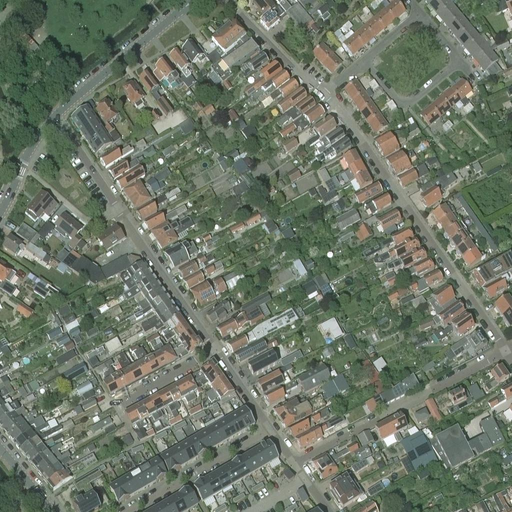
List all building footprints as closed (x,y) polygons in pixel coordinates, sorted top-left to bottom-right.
[(264,0),(254,0),(253,1),(255,4),(253,5),(265,18),(270,14),(277,21),(280,18),(283,16),(277,9),(274,11),(264,0)] [(274,0),(286,13),(291,9),(284,1),(285,0),(274,0)] [(452,5),(447,0),(435,0),(428,6),(437,17),(452,5)] [(503,0),(502,0),(491,5),(496,16),(509,10),(511,18),(511,2),(506,5),(503,0)] [(385,10),(394,21),(405,12),(396,1),(385,10)] [(312,22),(298,4),(285,14),(299,32),(304,28),(312,22)] [(461,16),(452,5),(437,17),(447,28),(461,16)] [(324,6),(317,12),(321,18),(329,12),(324,6)] [(385,10),(375,19),(384,29),(394,21),(385,10)] [(270,14),(265,18),(260,22),(268,31),(282,20),(280,18),(277,21),(270,14)] [(461,16),(447,28),(456,39),(470,27),(461,16)] [(384,29),(375,19),(364,27),(373,38),(384,29)] [(233,22),(212,40),(219,49),(214,53),(219,60),(225,55),(236,46),(240,43),(243,47),(250,41),(233,22)] [(373,38),(364,27),(354,36),(363,47),(373,38)] [(470,27),(456,39),(465,50),(479,38),(470,27)] [(21,31),(13,38),(30,56),(38,49),(21,31)] [(338,31),(332,36),(342,46),(342,47),(343,45),(347,42),(345,39),(338,31)] [(347,42),(343,45),(349,52),(352,56),(363,47),(354,36),(352,33),(345,39),(347,42)] [(479,38),(465,50),(474,61),(488,49),(479,38)] [(213,68),(211,70),(223,84),(227,81),(233,77),(230,74),(259,53),(250,41),(243,47),(227,58),(221,62),(213,68)] [(506,41),(495,46),(498,53),(509,49),(506,41)] [(183,50),(182,51),(192,65),(197,62),(199,65),(205,61),(192,44),(187,47),(186,46),(182,49),(183,50)] [(322,65),(332,55),(322,45),(312,55),(322,65)] [(488,49),(474,61),(483,73),(498,61),(488,49)] [(173,55),(170,58),(185,78),(188,82),(192,79),(186,70),(190,67),(178,51),(177,52),(176,51),(172,54),(173,55)] [(213,68),(221,62),(214,53),(206,59),(213,68)] [(249,69),(241,75),(245,80),(267,63),(261,55),(247,66),(249,69)] [(342,64),(332,55),(322,65),(332,74),(342,64)] [(156,68),(155,68),(157,71),(164,80),(169,86),(174,82),(178,89),(183,85),(164,61),(160,65),(159,64),(156,66),(156,68)] [(253,86),(244,93),(247,98),(255,92),(281,72),(273,64),(259,74),(263,79),(253,86)] [(502,74),(500,76),(502,80),(505,79),(511,76),(511,68),(502,73),(502,74)] [(164,80),(157,71),(152,74),(159,84),(164,80)] [(142,78),(139,80),(156,104),(161,101),(157,95),(154,91),(158,88),(148,74),(146,75),(145,74),(141,77),(142,78)] [(256,93),(250,98),(254,102),(259,98),(265,94),(267,98),(276,91),(290,81),(282,74),(256,93)] [(192,79),(188,82),(185,78),(181,80),(188,90),(196,84),(192,79)] [(462,81),(451,90),(460,101),(471,92),(462,81)] [(227,82),(223,84),(228,92),(233,89),(227,82)] [(261,105),(256,108),(259,112),(264,108),(265,110),(273,103),(282,96),(284,99),(297,89),(291,82),(269,99),(269,98),(261,104),(261,105)] [(353,101),(364,94),(356,82),(345,90),(353,101)] [(125,90),(124,91),(129,98),(128,100),(133,107),(135,105),(138,109),(143,105),(140,101),(144,99),(134,84),(130,87),(128,87),(125,88),(125,90)] [(299,90),(277,107),(283,115),(306,98),(299,90)] [(460,101),(451,90),(441,99),(450,110),(460,101)] [(371,105),(364,94),(353,101),(360,112),(371,105)] [(174,113),(173,112),(163,99),(161,101),(156,104),(160,109),(163,112),(166,118),(174,113)] [(450,110),(441,99),(431,107),(440,118),(450,110)] [(308,100),(275,123),(280,129),(290,121),(289,120),(290,119),(293,123),(302,117),(315,106),(308,100)] [(473,102),(466,108),(470,113),(477,107),(473,102)] [(101,107),(97,110),(98,112),(108,126),(105,128),(110,134),(114,131),(115,130),(111,125),(112,123),(111,121),(118,116),(115,112),(108,103),(106,104),(104,103),(101,105),(101,107)] [(379,116),(371,105),(360,112),(368,124),(379,116)] [(210,106),(202,113),(210,121),(212,119),(210,116),(215,112),(210,106)] [(440,118),(431,107),(420,116),(429,127),(440,118)] [(114,144),(108,135),(107,136),(88,108),(72,119),(96,156),(112,145),(114,144)] [(311,112),(292,126),(296,130),(299,128),(301,132),(310,126),(324,115),(321,112),(317,108),(311,112)] [(155,113),(150,117),(153,122),(159,118),(155,113)] [(164,120),(168,129),(180,124),(177,115),(164,120)] [(379,116),(368,124),(376,135),(387,127),(379,116)] [(307,143),(306,145),(309,148),(336,130),(334,129),(335,128),(332,123),(331,124),(329,120),(312,132),(316,137),(314,138),(313,138),(307,143)] [(407,136),(418,130),(411,120),(401,126),(406,134),(402,137),(404,139),(407,137),(407,136)] [(501,122),(494,126),(498,135),(506,132),(501,122)] [(292,126),(279,135),(282,140),(295,131),(292,126)] [(420,135),(418,130),(407,136),(407,137),(410,141),(420,135)] [(114,131),(110,134),(108,135),(114,144),(120,140),(114,131)] [(319,156),(330,149),(330,148),(344,138),(338,131),(320,144),(322,148),(317,152),(319,156)] [(379,151),(403,138),(400,134),(391,139),(389,135),(375,143),(379,151)] [(403,138),(379,151),(384,160),(399,152),(397,148),(405,143),(403,138)] [(293,139),(282,147),(287,154),(298,147),(293,139)] [(330,149),(319,156),(315,159),(319,164),(329,158),(331,160),(336,157),(336,158),(350,148),(345,140),(331,150),(330,149)] [(142,141),(135,146),(139,152),(146,147),(142,141)] [(425,141),(417,145),(421,153),(429,149),(425,141)] [(206,142),(199,147),(204,155),(211,151),(206,142)] [(147,160),(157,154),(153,147),(143,153),(147,160)] [(172,147),(162,153),(165,158),(175,152),(172,147)] [(116,151),(100,161),(101,161),(101,162),(101,164),(102,165),(104,166),(104,167),(106,169),(134,151),(133,151),(132,149),(130,150),(129,148),(118,155),(116,151)] [(224,158),(229,165),(238,158),(234,152),(224,158)] [(349,170),(360,164),(355,153),(343,160),(349,170)] [(391,170),(415,157),(412,153),(403,158),(400,153),(386,161),(391,170)] [(415,158),(415,157),(391,170),(396,178),(410,170),(408,166),(417,161),(420,160),(418,156),(415,158)] [(434,158),(426,163),(429,168),(437,164),(434,158)] [(123,163),(109,173),(114,181),(139,165),(136,161),(126,168),(123,163)] [(230,169),(226,162),(219,165),(224,173),(230,169)] [(240,162),(232,167),(240,179),(248,174),(240,162)] [(360,164),(349,170),(349,171),(344,174),(349,183),(354,180),(354,181),(366,174),(360,164)] [(421,167),(397,180),(402,189),(426,176),(424,172),(421,167)] [(117,184),(115,185),(118,190),(119,189),(121,191),(121,192),(120,192),(121,192),(144,177),(139,168),(130,174),(116,183),(117,184)] [(324,184),(330,181),(324,170),(318,173),(324,184)] [(146,185),(150,190),(156,186),(162,183),(171,177),(167,171),(153,180),(146,184),(146,185)] [(287,177),(285,178),(289,185),(301,179),(296,171),(286,176),(287,177)] [(372,185),(366,174),(354,181),(360,191),(372,185)] [(451,174),(420,191),(424,197),(421,199),(428,210),(442,200),(438,195),(456,182),(451,174)] [(330,181),(324,184),(330,194),(336,191),(340,189),(334,178),(330,181)] [(159,191),(160,191),(165,188),(162,183),(156,186),(159,191)] [(138,184),(123,193),(124,194),(123,197),(125,199),(127,199),(129,202),(150,190),(146,185),(141,188),(138,184)] [(242,185),(233,191),(238,199),(247,193),(242,185)] [(250,193),(254,196),(259,192),(252,185),(248,188),(251,192),(250,193)] [(156,186),(150,190),(153,195),(159,191),(156,186)] [(358,202),(359,201),(362,205),(381,195),(377,186),(355,197),(358,202)] [(258,195),(254,197),(258,201),(274,192),(271,187),(258,194),(258,195)] [(150,190),(129,202),(130,205),(130,207),(131,210),(134,210),(134,211),(150,202),(155,199),(153,195),(150,190)] [(328,197),(321,200),(326,210),(334,205),(334,206),(337,204),(342,202),(336,191),(330,194),(330,195),(328,197)] [(461,192),(453,197),(455,201),(463,196),(461,192)] [(27,211),(25,214),(34,223),(37,219),(38,220),(46,210),(50,213),(56,206),(52,203),(41,193),(26,210),(27,211)] [(164,197),(167,202),(175,197),(172,193),(164,197)] [(164,197),(136,214),(138,216),(137,218),(139,220),(140,220),(141,222),(156,213),(154,209),(165,203),(167,202),(164,197)] [(367,207),(364,209),(366,213),(369,211),(371,215),(391,205),(386,197),(367,207)] [(463,210),(467,207),(461,198),(457,201),(463,210)] [(342,202),(334,206),(331,207),(337,218),(342,215),(343,217),(352,212),(345,200),(342,202)] [(266,203),(261,205),(263,208),(264,208),(267,214),(271,211),(266,203)] [(259,215),(265,212),(260,204),(255,207),(259,215)] [(438,225),(455,214),(448,205),(432,216),(438,225)] [(175,212),(178,217),(187,212),(184,207),(175,212)] [(467,207),(463,210),(468,217),(469,219),(473,216),(467,207)] [(352,212),(343,217),(334,221),(335,222),(331,224),(332,227),(336,225),(341,233),(360,222),(354,211),(352,212)] [(144,225),(143,227),(145,230),(147,231),(149,233),(177,217),(178,217),(175,212),(172,214),(162,220),(159,216),(144,224),(144,225)] [(265,212),(259,215),(260,215),(244,223),(247,228),(264,219),(266,224),(271,221),(265,212)] [(383,232),(394,226),(400,222),(395,212),(378,222),(380,226),(383,232)] [(458,219),(455,214),(438,225),(444,234),(461,223),(458,219)] [(64,216),(55,228),(72,242),(69,246),(74,250),(81,240),(76,236),(81,230),(64,216)] [(469,219),(468,217),(464,220),(466,222),(469,220),(475,227),(480,224),(473,216),(469,219)] [(356,231),(354,232),(360,243),(372,237),(368,228),(377,223),(374,218),(355,228),(356,231)] [(151,237),(150,237),(152,240),(153,241),(154,241),(155,241),(156,244),(191,223),(190,221),(187,220),(180,224),(170,230),(167,226),(151,235),(152,236),(151,237)] [(271,221),(266,224),(267,224),(264,226),(266,229),(264,230),(268,237),(277,231),(271,221)] [(282,221),(276,225),(281,234),(285,232),(284,229),(286,228),(282,221)] [(48,223),(37,236),(44,241),(54,229),(48,223)] [(191,223),(156,244),(158,246),(157,247),(160,252),(161,251),(161,252),(177,242),(175,239),(185,232),(194,228),(193,227),(191,223)] [(466,232),(464,228),(461,223),(444,234),(445,235),(444,236),(446,239),(448,239),(450,243),(463,234),(466,232)] [(242,224),(229,231),(232,236),(244,229),(242,224)] [(486,233),(480,224),(475,227),(481,236),(486,233)] [(23,225),(16,235),(30,245),(37,234),(23,225)] [(397,232),(394,226),(383,232),(387,238),(397,232)] [(115,227),(97,239),(105,251),(123,239),(115,227)] [(351,231),(339,237),(342,244),(354,237),(351,231)] [(370,250),(364,253),(367,257),(373,254),(373,255),(383,249),(393,244),(396,248),(412,239),(407,231),(380,245),(370,250)] [(492,242),(486,233),(481,236),(487,245),(492,242)] [(463,234),(450,243),(451,243),(449,245),(452,248),(454,248),(457,252),(469,243),(473,241),(470,237),(466,240),(463,234)] [(211,241),(210,239),(208,236),(202,239),(204,244),(211,241)] [(211,241),(204,244),(207,248),(220,241),(217,236),(210,239),(211,241)] [(21,246),(10,238),(3,249),(16,258),(17,259),(21,253),(21,254),(25,248),(21,246)] [(386,256),(379,259),(383,264),(395,258),(397,261),(403,257),(419,249),(414,241),(386,256)] [(492,242),(487,245),(493,254),(498,251),(492,242)] [(179,247),(164,256),(169,263),(195,249),(192,244),(187,247),(186,245),(185,243),(179,247)] [(469,243),(457,252),(455,254),(458,257),(460,257),(463,261),(475,252),(479,250),(476,246),(472,248),(469,243)] [(29,245),(26,250),(48,265),(51,259),(29,245)] [(195,249),(169,263),(174,271),(189,262),(186,258),(188,257),(188,258),(197,253),(195,249)] [(393,265),(386,268),(388,272),(394,270),(397,269),(408,263),(410,268),(425,259),(421,250),(393,265)] [(475,252),(463,261),(469,269),(485,258),(482,255),(479,257),(475,252)] [(100,270),(83,260),(82,262),(70,254),(61,265),(67,269),(86,282),(90,285),(93,286),(94,287),(131,267),(131,268),(141,263),(139,259),(130,257),(127,259),(126,257),(100,270)] [(179,275),(178,277),(180,280),(183,280),(183,281),(208,267),(207,264),(214,261),(213,259),(211,254),(206,257),(203,259),(178,272),(179,275)] [(511,259),(509,255),(473,275),(482,289),(511,272),(511,259)] [(294,262),(301,277),(307,274),(300,259),(294,262)] [(428,262),(400,276),(401,278),(403,277),(405,280),(415,274),(418,278),(434,270),(428,262)] [(220,263),(183,283),(188,292),(204,283),(201,279),(207,276),(207,277),(214,273),(223,269),(220,263)] [(0,280),(3,282),(0,286),(0,291),(11,298),(17,291),(8,285),(15,275),(0,264),(0,280)] [(124,285),(148,271),(143,264),(119,278),(124,285)] [(67,269),(61,265),(56,271),(63,276),(65,273),(67,269)] [(124,285),(129,292),(152,277),(148,271),(124,285)] [(226,284),(239,277),(237,272),(222,279),(225,285),(227,285),(226,284)] [(436,273),(409,288),(412,292),(425,285),(428,289),(442,282),(436,273)] [(386,282),(395,278),(393,275),(389,276),(384,278),(386,281),(381,283),(382,285),(386,282)] [(511,279),(510,276),(483,290),(486,294),(485,296),(487,298),(489,298),(489,299),(510,288),(507,283),(511,280),(511,279)] [(122,296),(117,300),(121,307),(127,303),(134,299),(134,298),(141,294),(157,284),(152,277),(129,292),(123,295),(122,296)] [(243,283),(239,277),(226,284),(227,285),(229,290),(243,283)] [(325,287),(325,286),(320,277),(314,280),(319,290),(325,287)] [(395,278),(386,282),(389,288),(390,289),(398,284),(395,278)] [(195,301),(223,286),(220,281),(213,285),(214,286),(209,289),(206,284),(189,293),(195,301)] [(308,296),(318,292),(313,282),(303,286),(308,296)] [(161,290),(157,284),(141,294),(134,298),(134,299),(138,305),(146,301),(161,290)] [(37,286),(33,293),(44,301),(48,296),(61,305),(65,299),(49,288),(46,291),(38,285),(37,286)] [(327,285),(325,286),(325,287),(319,290),(324,299),(332,295),(327,285)] [(226,291),(223,286),(195,301),(200,309),(221,298),(219,295),(226,291)] [(404,288),(387,297),(390,303),(407,294),(404,288)] [(437,319),(454,306),(450,301),(454,299),(446,288),(432,298),(433,300),(428,304),(434,313),(435,316),(437,319)] [(146,301),(138,305),(143,313),(166,297),(161,290),(146,301)] [(338,294),(326,300),(331,309),(340,304),(340,303),(342,302),(338,294)] [(402,308),(410,303),(414,302),(410,294),(391,304),(395,310),(401,307),(402,308)] [(267,295),(240,310),(244,316),(251,313),(260,308),(271,302),(267,295)] [(170,303),(166,297),(143,313),(134,318),(136,321),(145,315),(152,311),(154,314),(170,303)] [(414,302),(410,303),(416,312),(426,304),(421,298),(414,302)] [(496,309),(494,310),(498,315),(500,314),(503,318),(511,311),(511,304),(507,298),(495,307),(496,309)] [(170,303),(154,314),(157,318),(140,327),(142,331),(153,325),(175,310),(170,303)] [(224,304),(206,317),(213,326),(218,322),(219,324),(226,319),(225,317),(230,313),(224,304)] [(454,306),(437,319),(433,322),(436,326),(446,319),(449,323),(463,313),(457,304),(454,306)] [(22,305),(16,313),(28,321),(33,313),(22,305)] [(293,309),(298,320),(304,318),(299,306),(293,309)] [(118,307),(107,312),(111,320),(122,315),(118,307)] [(249,325),(251,324),(252,326),(266,318),(260,308),(251,313),(244,316),(216,331),(222,339),(237,331),(236,330),(242,327),(243,328),(249,325)] [(180,317),(175,310),(153,325),(142,331),(145,335),(154,330),(156,333),(167,326),(180,317)] [(57,319),(53,311),(47,315),(51,323),(57,319)] [(257,343),(299,322),(292,311),(259,328),(253,333),(227,347),(233,355),(234,355),(256,343),(257,344),(257,343)] [(511,311),(503,318),(506,323),(504,324),(508,330),(510,328),(511,330),(511,329),(511,311)] [(72,323),(76,321),(72,313),(61,319),(65,326),(72,323)] [(441,331),(432,335),(438,343),(441,341),(441,342),(446,338),(445,337),(454,331),(459,338),(474,327),(466,316),(442,333),(441,331)] [(165,333),(162,335),(164,338),(168,335),(169,336),(171,335),(170,334),(176,330),(177,331),(180,329),(179,327),(184,323),(180,317),(167,326),(169,330),(165,333)] [(51,323),(56,330),(58,329),(62,327),(57,319),(51,323)] [(431,320),(418,326),(421,333),(434,327),(431,320)] [(72,323),(65,326),(68,333),(75,329),(72,323)] [(168,335),(164,338),(163,338),(167,343),(175,338),(177,341),(190,331),(184,323),(179,327),(180,329),(177,331),(176,330),(170,334),(171,335),(169,336),(168,335)] [(58,329),(56,330),(49,334),(53,340),(62,335),(58,329)] [(111,329),(102,334),(105,340),(114,335),(111,329)] [(190,331),(177,341),(180,345),(175,348),(171,342),(165,345),(167,349),(168,348),(171,354),(177,351),(178,352),(179,351),(180,352),(182,351),(181,350),(187,345),(188,346),(191,344),(190,342),(195,339),(190,331)] [(465,340),(449,350),(456,359),(470,349),(475,355),(487,347),(478,335),(474,338),(472,334),(471,335),(465,339),(465,340)] [(349,336),(343,339),(350,353),(357,349),(349,336)] [(106,351),(119,344),(121,343),(119,338),(104,346),(106,351)] [(152,343),(150,339),(146,341),(148,345),(150,344),(152,349),(155,355),(151,357),(159,372),(168,367),(165,362),(163,363),(161,359),(162,359),(158,352),(157,352),(156,351),(158,349),(157,347),(156,347),(153,342),(152,343)] [(177,351),(171,354),(176,362),(180,361),(180,360),(177,358),(179,356),(185,352),(188,356),(192,353),(201,347),(196,340),(195,339),(190,342),(191,344),(188,346),(187,345),(181,350),(182,351),(180,352),(179,351),(178,352),(177,351)] [(278,339),(265,346),(268,352),(281,345),(278,339)] [(168,348),(167,349),(164,350),(159,341),(155,343),(157,347),(158,349),(156,351),(157,352),(158,352),(162,359),(161,359),(163,363),(165,362),(168,367),(176,362),(171,354),(168,348)] [(64,345),(66,352),(75,349),(73,342),(64,345)] [(260,349),(257,343),(257,344),(256,343),(234,355),(235,357),(234,357),(240,365),(267,351),(264,347),(260,349)] [(122,349),(119,344),(106,351),(110,356),(122,349)] [(159,372),(151,357),(147,359),(142,349),(139,350),(137,346),(133,349),(135,353),(137,352),(140,357),(141,356),(142,358),(140,359),(141,361),(142,361),(146,367),(145,368),(148,372),(149,371),(152,376),(159,372)] [(102,348),(86,357),(88,362),(105,352),(102,348)] [(135,353),(133,349),(129,351),(132,355),(133,354),(139,364),(135,366),(143,381),(152,376),(149,371),(148,372),(145,368),(146,367),(142,361),(141,361),(140,359),(142,358),(141,356),(140,357),(137,352),(135,353)] [(249,367),(247,368),(253,378),(277,365),(270,352),(247,364),(249,367)] [(143,381),(135,366),(131,368),(123,354),(119,357),(123,365),(124,365),(125,367),(124,368),(125,370),(126,370),(129,376),(128,377),(130,380),(132,380),(135,385),(143,381)] [(67,356),(57,361),(60,368),(70,363),(70,362),(73,360),(70,355),(67,356)] [(123,365),(119,357),(115,359),(122,373),(119,375),(127,390),(135,385),(132,380),(130,380),(128,377),(129,376),(126,370),(125,370),(124,368),(125,367),(124,365),(123,365)] [(291,357),(280,363),(283,369),(295,362),(293,359),(291,357)] [(378,375),(373,369),(368,361),(358,367),(371,387),(382,381),(378,375),(377,375),(378,375)] [(380,361),(372,367),(373,369),(378,375),(377,375),(378,375),(380,374),(379,372),(385,368),(380,361)] [(111,362),(103,366),(108,374),(109,376),(107,377),(108,379),(110,378),(113,385),(112,385),(114,389),(116,388),(119,394),(127,390),(119,375),(115,377),(110,369),(113,367),(111,362)] [(213,374),(218,370),(213,363),(200,373),(202,376),(198,380),(195,375),(189,378),(195,388),(197,387),(196,386),(200,384),(199,383),(201,382),(202,384),(204,383),(203,382),(210,377),(211,378),(214,376),(213,374)] [(81,365),(69,372),(73,381),(84,375),(86,374),(81,365)] [(108,374),(103,366),(94,371),(97,377),(102,374),(103,376),(106,382),(102,384),(110,399),(119,394),(116,388),(114,389),(112,385),(113,385),(110,378),(108,379),(107,377),(109,376),(108,374)] [(258,387),(258,388),(259,391),(260,391),(263,396),(276,389),(283,386),(284,387),(290,384),(286,375),(293,372),(290,366),(285,368),(279,372),(278,371),(272,375),(273,378),(258,386),(258,387)] [(322,367),(318,369),(297,380),(305,395),(331,381),(323,367),(322,367)] [(493,380),(484,387),(488,393),(509,379),(505,373),(506,372),(504,369),(502,369),(502,368),(490,375),(493,380)] [(224,379),(218,370),(213,374),(214,376),(211,378),(210,377),(203,382),(204,383),(202,384),(201,382),(199,383),(200,384),(202,387),(208,384),(210,388),(224,379)] [(390,392),(395,401),(420,388),(413,375),(390,392)] [(306,405),(278,419),(285,429),(326,408),(325,407),(330,405),(328,401),(349,390),(342,376),(332,382),(336,390),(321,397),(321,398),(311,403),(306,405)] [(0,391),(5,388),(3,385),(9,382),(6,378),(0,380),(0,391)] [(189,378),(180,383),(182,389),(184,388),(186,392),(185,392),(189,399),(190,398),(191,401),(190,402),(191,404),(196,401),(192,395),(197,393),(197,392),(195,388),(189,378)] [(224,379),(210,388),(212,391),(205,396),(206,397),(208,396),(209,398),(216,395),(220,392),(221,393),(224,390),(223,389),(229,386),(224,379)] [(88,384),(88,383),(75,390),(79,398),(82,396),(83,397),(92,392),(92,391),(93,391),(92,388),(97,386),(94,380),(88,384)] [(27,396),(33,393),(31,390),(39,385),(36,381),(22,389),(27,396)] [(280,390),(264,398),(265,400),(265,402),(268,405),(269,406),(270,406),(285,399),(282,395),(297,387),(294,382),(290,384),(284,387),(279,389),(280,390)] [(336,390),(332,382),(320,387),(323,393),(319,395),(321,397),(336,390)] [(182,389),(180,383),(173,387),(180,402),(184,400),(187,406),(191,404),(190,402),(191,401),(190,398),(189,399),(185,392),(186,392),(184,388),(182,389)] [(503,396),(488,405),(491,411),(511,398),(511,385),(501,393),(503,396)] [(234,394),(229,386),(223,389),(224,390),(221,393),(220,392),(216,395),(209,398),(208,396),(206,397),(210,403),(218,399),(220,401),(221,401),(226,398),(231,395),(234,394)] [(173,387),(163,392),(166,398),(167,397),(169,401),(168,401),(172,409),(173,408),(175,410),(173,411),(174,412),(175,412),(179,410),(177,404),(180,402),(173,387)] [(0,401),(3,400),(3,399),(7,397),(9,396),(5,388),(0,391),(0,401)] [(475,404),(469,393),(467,389),(465,390),(464,388),(460,391),(454,394),(452,393),(449,395),(449,396),(448,397),(453,408),(447,411),(450,416),(468,407),(475,404)] [(475,390),(469,393),(475,404),(480,401),(475,390)] [(385,394),(390,404),(395,401),(390,392),(390,391),(385,394)] [(95,397),(92,392),(83,397),(85,402),(95,397)] [(166,398),(163,392),(156,396),(164,410),(167,409),(173,420),(168,423),(170,427),(177,423),(175,419),(178,418),(175,412),(174,412),(173,411),(175,410),(173,408),(172,409),(168,401),(169,401),(167,397),(166,398)] [(384,407),(390,404),(385,394),(379,397),(384,407)] [(164,410),(156,396),(146,401),(150,407),(151,406),(153,410),(152,410),(156,417),(157,417),(158,419),(157,420),(158,421),(163,418),(160,413),(164,410)] [(0,411),(12,404),(7,397),(3,399),(3,400),(0,401),(0,411)] [(384,407),(379,397),(372,401),(377,410),(384,407)] [(94,400),(81,407),(84,412),(97,406),(94,400)] [(287,404),(273,412),(278,419),(306,405),(304,402),(297,405),(295,400),(287,404)] [(431,400),(424,404),(435,424),(441,421),(436,412),(437,411),(431,400)] [(150,407),(146,401),(140,405),(148,419),(151,417),(154,423),(158,421),(157,420),(158,419),(157,417),(156,417),(152,410),(153,410),(151,406),(150,407)] [(12,404),(0,411),(0,421),(14,414),(20,410),(15,402),(12,404)] [(148,419),(140,405),(130,410),(134,416),(135,415),(137,419),(136,419),(140,426),(141,425),(142,427),(140,428),(141,430),(142,430),(147,427),(144,422),(148,419)] [(510,425),(511,424),(511,409),(503,416),(507,422),(508,422),(510,425)] [(134,416),(130,410),(123,414),(131,428),(135,426),(138,431),(134,433),(140,443),(146,440),(144,435),(145,435),(142,430),(141,430),(140,428),(142,427),(141,425),(140,426),(136,419),(137,419),(135,415),(134,416)] [(245,411),(235,416),(245,432),(254,426),(254,427),(255,427),(245,410),(244,410),(245,411)] [(317,415),(287,431),(293,439),(315,428),(313,425),(330,416),(326,410),(317,415)] [(20,420),(3,431),(8,438),(26,426),(32,423),(34,421),(33,419),(37,416),(34,412),(20,420)] [(425,412),(415,417),(418,424),(429,418),(425,412)] [(324,426),(295,442),(300,450),(321,439),(320,436),(345,422),(343,418),(350,415),(348,413),(341,416),(342,417),(324,426)] [(18,419),(14,414),(0,421),(0,427),(3,431),(20,420),(19,419),(18,419)] [(235,416),(226,422),(235,437),(245,432),(235,416)] [(400,417),(387,424),(394,436),(394,437),(398,445),(400,444),(402,442),(398,434),(406,430),(400,417)] [(41,418),(34,421),(32,423),(26,426),(8,438),(14,445),(32,433),(32,432),(30,433),(29,432),(28,430),(43,422),(41,418)] [(109,419),(91,429),(94,435),(112,424),(109,419)] [(48,423),(51,429),(58,427),(55,420),(48,423)] [(454,471),(478,459),(478,458),(505,445),(491,420),(478,427),(484,438),(485,439),(476,443),(472,445),(468,447),(467,448),(467,447),(459,433),(457,428),(435,440),(434,440),(428,443),(449,474),(452,472),(454,471)] [(226,443),(235,437),(226,422),(217,427),(226,443)] [(32,433),(14,445),(19,452),(32,442),(40,436),(38,434),(49,428),(47,424),(32,433)] [(394,436),(387,424),(375,430),(382,443),(394,437),(394,436)] [(41,437),(40,436),(32,442),(19,452),(24,459),(41,446),(39,444),(62,431),(60,426),(41,437)] [(113,426),(104,432),(107,437),(116,432),(113,426)] [(217,448),(226,443),(217,427),(207,432),(217,448)] [(152,430),(145,435),(144,435),(146,440),(155,435),(152,430)] [(208,453),(217,448),(207,432),(198,438),(208,454),(208,453)] [(367,447),(375,443),(369,432),(357,438),(362,449),(363,449),(367,447)] [(415,474),(437,463),(427,444),(421,433),(416,435),(412,437),(402,442),(400,444),(415,474)] [(41,446),(24,459),(30,465),(47,453),(46,453),(44,450),(63,439),(61,435),(41,446)] [(198,459),(208,454),(198,438),(189,443),(198,459)] [(198,460),(198,459),(189,443),(179,449),(189,464),(198,459),(198,460)] [(270,444),(260,450),(269,465),(279,460),(270,444)] [(347,451),(349,455),(358,449),(355,444),(346,449),(347,451)] [(47,453),(30,465),(35,472),(53,458),(58,456),(59,455),(58,453),(60,452),(59,451),(63,449),(60,445),(46,453),(47,453)] [(363,449),(362,449),(353,453),(358,463),(371,456),(367,447),(363,449)] [(170,454),(180,470),(189,464),(179,449),(170,454)] [(260,450),(251,455),(260,471),(269,465),(260,450)] [(312,465),(311,466),(313,469),(314,469),(317,473),(337,461),(343,458),(349,455),(347,451),(335,457),(332,452),(331,452),(325,456),(311,464),(312,465)] [(61,458),(59,455),(58,456),(53,458),(35,472),(40,479),(62,463),(68,459),(70,457),(68,453),(61,458)] [(180,470),(170,454),(160,460),(170,476),(180,470)] [(68,470),(45,486),(52,494),(73,478),(72,476),(71,477),(69,475),(73,471),(81,466),(84,471),(97,464),(93,455),(70,467),(68,469),(68,470)] [(241,460),(250,476),(260,471),(251,455),(242,460),(241,460)] [(349,455),(343,458),(345,462),(346,464),(353,461),(349,455)] [(62,463),(40,479),(45,486),(68,470),(68,469),(66,467),(71,463),(68,459),(62,463)] [(241,460),(232,465),(241,482),(250,476),(241,460)] [(337,461),(317,473),(319,476),(319,478),(321,481),(323,481),(337,473),(334,468),(339,465),(337,461)] [(365,461),(351,468),(355,475),(368,467),(365,461)] [(147,468),(156,484),(166,478),(157,462),(147,468)] [(232,466),(223,471),(232,487),(241,482),(232,465),(231,466),(232,466)] [(156,484),(147,468),(137,473),(147,489),(156,484)] [(86,487),(102,478),(98,471),(82,480),(86,487)] [(223,471),(213,477),(222,492),(232,487),(223,471)] [(288,471),(283,475),(289,484),(294,480),(288,471)] [(137,473),(128,479),(137,494),(147,489),(137,473)] [(334,500),(357,485),(350,475),(329,488),(331,492),(330,494),(334,500)] [(204,482),(213,498),(222,492),(213,477),(204,482)] [(128,479),(119,484),(128,500),(129,500),(129,499),(137,494),(128,479)] [(213,498),(204,482),(194,487),(203,503),(213,498)] [(109,490),(119,506),(128,500),(119,484),(109,490)] [(379,484),(366,493),(370,499),(384,491),(379,484)] [(357,485),(334,500),(338,506),(340,506),(343,509),(364,496),(357,485)] [(186,511),(188,511),(198,507),(188,491),(178,497),(186,511)] [(308,500),(302,492),(297,495),(303,504),(308,500)] [(511,511),(511,510),(509,511),(506,506),(502,499),(507,496),(505,492),(496,496),(504,511),(511,511)] [(72,507),(75,511),(96,511),(100,509),(92,495),(72,507)] [(504,511),(496,496),(492,498),(498,511),(504,511)] [(186,511),(178,497),(169,503),(174,511),(186,511)] [(377,498),(371,502),(375,507),(381,504),(377,498)] [(160,508),(161,511),(174,511),(169,503),(160,508)]
